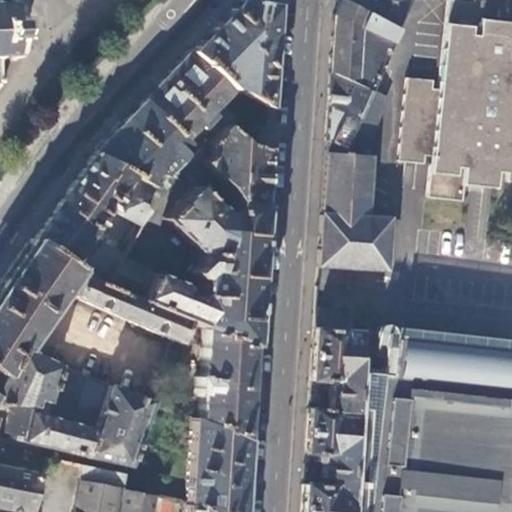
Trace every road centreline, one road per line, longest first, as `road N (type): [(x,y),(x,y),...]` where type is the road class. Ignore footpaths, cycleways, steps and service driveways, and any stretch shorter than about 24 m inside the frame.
road 1 (residential): [(275,511),(316,0)]
road 2 (residential): [(187,0),(0,238)]
